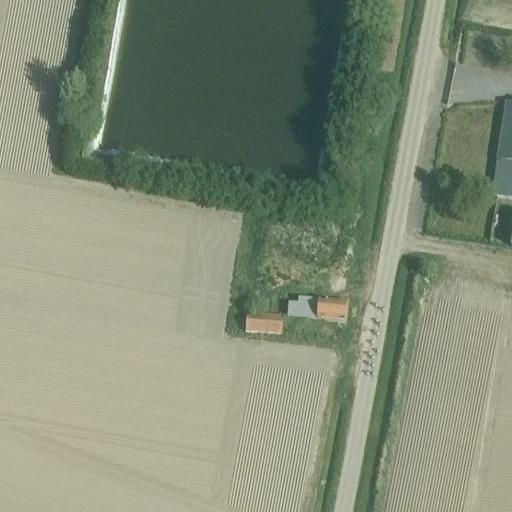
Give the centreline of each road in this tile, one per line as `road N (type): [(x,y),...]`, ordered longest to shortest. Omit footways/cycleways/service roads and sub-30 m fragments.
road 1 (unclassified): [(343,511),(436,0)]
road 2 (track): [(391,245),(511,264)]
